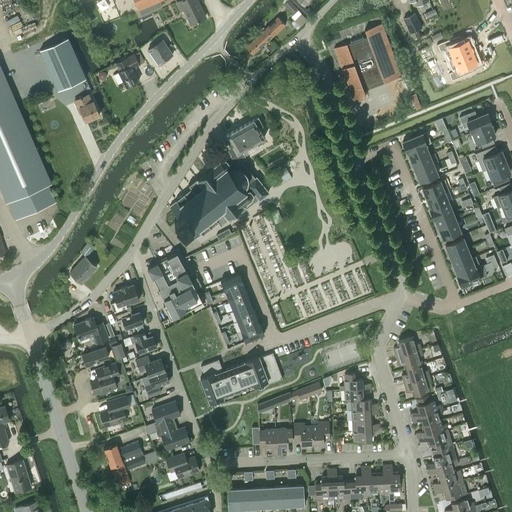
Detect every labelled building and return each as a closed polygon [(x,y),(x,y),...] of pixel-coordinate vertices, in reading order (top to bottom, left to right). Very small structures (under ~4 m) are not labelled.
[(133,0),(138,10),(160,0),(133,0)] [(179,0),(176,2),(180,10),(183,9),(191,24),(205,17),(196,0),(179,0)] [(283,0),(280,3),(291,14),(297,9),(287,0),(283,0)] [(300,13),(293,20),(300,26),(307,19),(300,13)] [(417,29),(421,27),(415,14),(403,19),(410,33),(417,29)] [(269,38),(284,24),(278,16),(262,30),(265,33),(265,34),(268,38),(269,38)] [(300,26),(293,20),(290,23),(297,29),(300,26)] [(401,76),(381,23),(364,29),(367,36),(363,37),(363,36),(349,41),(350,42),(346,44),(346,43),(333,48),(353,100),(366,96),(362,86),(383,79),(384,82),(401,76)] [(413,39),(420,36),(417,29),(410,33),(413,39)] [(265,33),(262,30),(245,46),(252,54),(269,38),(268,38),(265,34),(265,33)] [(69,32),(42,45),(58,83),(87,71),(69,32)] [(434,42),(442,38),(440,32),(431,36),(434,42)] [(157,64),(172,54),(162,39),(147,49),(157,64)] [(456,40),(434,50),(438,58),(442,56),(444,61),(476,46),(473,39),(459,46),(456,40)] [(447,66),(443,68),(447,77),(467,68),(465,62),(481,55),(476,46),(444,61),(447,66)] [(118,72),(113,74),(117,83),(123,81),(126,87),(138,80),(138,79),(132,68),(139,64),(144,61),(138,51),(133,53),(115,63),(117,66),(119,70),(118,71),(118,72)] [(55,201),(47,183),(50,182),(40,160),(0,69),(0,188),(6,202),(7,201),(15,219),(55,201)] [(222,88),(227,82),(223,78),(217,83),(222,88)] [(416,109),(420,107),(415,93),(410,95),(416,109)] [(85,121),(99,115),(93,101),(91,102),(87,95),(74,100),(77,108),(79,107),(85,121)] [(474,118),(471,112),(459,117),(463,128),(468,126),(471,132),(472,132),(490,124),(491,124),(486,113),(474,118)] [(186,228),(195,238),(201,233),(201,234),(217,221),(219,224),(231,214),(233,215),(238,211),(240,213),(258,199),(259,200),(268,193),(256,178),(254,179),(247,169),(250,167),(246,159),(241,151),(264,138),(258,128),(263,125),(258,117),(253,119),(226,135),(233,146),(228,148),(228,151),(231,156),(225,160),(221,160),(208,171),(206,169),(199,175),(201,176),(189,186),(191,189),(175,201),(176,202),(169,207),(177,217),(173,220),(182,231),(186,228)] [(494,142),(491,136),(495,135),(490,124),(472,132),(476,143),(479,141),(482,147),(494,142)] [(406,152),(407,152),(425,145),(431,142),(426,131),(402,141),(406,152)] [(412,162),(429,155),(425,145),(407,152),(412,162)] [(497,151),(495,145),(475,153),(482,171),(486,169),(505,161),(500,150),(497,151)] [(416,172),(433,165),(429,155),(412,162),(416,172)] [(493,186),(508,180),(506,173),(509,172),(505,161),(486,169),(493,186)] [(420,182),(437,175),(433,165),(416,172),(420,182)] [(285,167),(267,177),(273,186),(274,188),(274,187),(291,177),(285,167)] [(422,188),(426,198),(444,191),(440,181),(422,188)] [(511,188),(510,182),(498,187),(500,193),(492,196),(497,208),(501,206),(511,201),(511,188)] [(430,208),(448,201),(444,191),(426,198),(430,208)] [(433,219),(434,219),(452,212),(448,201),(430,208),(429,208),(433,219)] [(511,221),(511,201),(501,206),(506,216),(509,215),(511,221)] [(282,221),(277,209),(270,212),(275,224),(282,221)] [(438,229),(456,221),(452,212),(434,219),(438,229)] [(442,239),(460,232),(456,221),(438,229),(442,239)] [(216,241),(232,233),(229,227),(213,235),(216,241)] [(449,255),(467,248),(463,238),(445,245),(449,255)] [(87,256),(94,246),(88,241),(80,251),(87,256)] [(453,265),(471,258),(467,248),(449,255),(453,265)] [(501,262),(506,260),(502,249),(496,251),(501,262)] [(147,268),(158,289),(174,319),(203,304),(176,253),(147,268)] [(81,283),(96,267),(84,256),(69,272),(81,283)] [(453,265),(457,275),(475,268),(479,266),(475,256),(471,258),(453,265)] [(460,286),(487,275),(482,264),(479,266),(475,268),(457,275),(456,275),(460,286)] [(225,291),(243,283),(239,273),(220,280),(225,291)] [(247,293),(243,283),(225,291),(229,301),(247,293)] [(114,314),(129,309),(131,308),(129,303),(138,300),(135,292),(136,290),(135,286),(133,286),(133,284),(127,286),(127,285),(120,288),(120,289),(112,291),(116,301),(110,303),(114,314)] [(233,311),(251,303),(247,293),(229,301),(233,311)] [(255,313),(251,303),(233,311),(237,321),(255,313)] [(131,314),(129,309),(114,314),(116,320),(122,318),(125,329),(135,325),(138,334),(144,332),(141,323),(143,323),(139,312),(131,314)] [(259,323),(255,313),(237,321),(241,331),(259,323)] [(90,317),(87,318),(85,319),(85,320),(73,325),(79,339),(88,336),(89,337),(93,339),(94,338),(95,343),(107,338),(108,338),(102,324),(96,326),(93,317),(90,318),(90,317)] [(241,331),(245,341),(263,333),(259,323),(241,331)] [(139,353),(156,347),(152,336),(146,338),(144,332),(138,334),(129,337),(131,344),(135,343),(139,353)] [(108,338),(107,338),(110,346),(117,343),(114,335),(108,338)] [(395,356),(421,349),(419,343),(415,344),(413,336),(398,341),(399,345),(393,347),(395,356)] [(117,343),(110,346),(115,358),(120,356),(126,353),(122,341),(117,343)] [(85,366),(86,366),(102,360),(101,358),(108,356),(105,347),(95,350),(89,352),(82,354),(85,366)] [(421,349),(395,356),(398,365),(405,363),(406,368),(421,363),(419,356),(422,355),(421,349)] [(223,397),(223,396),(253,384),(254,386),(267,381),(268,383),(282,378),(272,352),(259,357),(258,355),(244,361),(245,362),(222,370),(218,359),(200,365),(204,375),(200,377),(209,402),(223,397)] [(120,356),(115,358),(116,362),(115,362),(116,366),(123,364),(120,356)] [(149,376),(165,370),(161,359),(150,362),(147,356),(135,360),(140,372),(146,370),(149,376)] [(112,376),(119,374),(116,366),(115,362),(99,367),(101,375),(89,378),(94,393),(116,387),(112,376)] [(421,363),(406,368),(408,372),(401,374),(404,383),(429,375),(427,369),(424,371),(421,363)] [(160,391),(158,384),(169,380),(165,370),(149,376),(142,378),(148,396),(160,391)] [(344,389),(370,388),(370,383),(362,383),(361,378),(357,378),(357,372),(344,373),(344,379),(344,389)] [(429,375),(404,383),(406,392),(413,390),(415,395),(430,390),(427,383),(431,382),(429,375)] [(307,386),(310,394),(321,390),(318,382),(307,386)] [(310,394),(307,386),(296,390),(299,398),(310,394)] [(362,399),(362,398),(362,394),(370,393),(370,388),(344,389),(345,400),(351,400),(351,399),(362,399)] [(281,394),(273,398),(274,406),(282,403),(281,394)] [(122,409),(129,407),(125,395),(109,400),(111,408),(99,412),(100,414),(99,414),(98,415),(100,420),(101,421),(102,420),(104,426),(126,419),(122,409)] [(411,418),(441,409),(439,404),(435,406),(433,400),(430,401),(428,395),(416,399),(417,405),(418,410),(410,413),(411,418)] [(351,409),(377,408),(377,403),(369,403),(368,398),(362,398),(362,399),(351,399),(351,400),(351,409)] [(156,430),(173,424),(171,418),(180,415),(175,401),(151,409),(156,423),(154,424),(156,430)] [(265,401),(257,404),(258,412),(266,409),(265,401)] [(3,421),(8,419),(4,406),(0,407),(0,442),(7,441),(2,427),(5,426),(3,421)] [(352,420),(370,419),(369,414),(378,413),(377,408),(351,409),(352,420)] [(423,425),(439,420),(438,414),(442,413),(441,409),(411,418),(413,422),(421,419),(423,425)] [(353,430),(378,428),(378,423),(370,424),(370,419),(352,420),(353,430)] [(417,437),(447,428),(445,424),(441,425),(439,420),(423,425),(424,430),(416,432),(417,437)] [(311,426),(312,443),(318,443),(318,446),(323,445),(323,440),(329,440),(328,421),(317,421),(317,426),(311,426)] [(312,443),(311,426),(304,426),(304,422),(293,423),(294,442),(300,441),(301,446),(306,446),(306,444),(312,443)] [(173,424),(156,430),(159,437),(161,436),(166,449),(189,441),(184,427),(175,430),(173,424)] [(276,454),(275,428),(264,429),(258,430),(259,443),(265,442),(265,446),(271,446),(271,454),(276,454)] [(275,428),(276,454),(281,454),(281,446),(286,445),(286,441),(292,441),(291,428),(285,428),(275,428)] [(378,428),(353,430),(353,440),(371,439),(370,434),(379,433),(378,428)] [(447,428),(417,437),(419,442),(427,439),(429,444),(436,442),(438,448),(439,448),(440,450),(452,446),(447,428)] [(148,464),(163,458),(154,451),(142,455),(137,442),(119,448),(127,469),(147,461),(148,464)] [(118,485),(129,481),(115,444),(103,448),(110,467),(111,466),(118,485)] [(427,468),(456,460),(452,446),(440,450),(441,453),(433,456),(434,461),(425,464),(427,468)] [(178,477),(185,475),(199,469),(194,456),(189,458),(186,452),(166,459),(170,471),(175,469),(178,477)] [(15,491),(29,487),(21,460),(6,464),(15,491)] [(439,476),(454,472),(452,466),(458,464),(456,460),(427,468),(428,473),(437,471),(439,476)] [(388,495),(387,464),(382,464),(382,473),(377,474),(378,491),(383,491),(383,495),(388,495)] [(391,464),(387,464),(388,495),(388,500),(393,499),(393,490),(399,490),(398,473),(392,473),(391,464)] [(350,479),(351,493),(362,492),(362,497),(367,496),(366,465),(360,466),(361,475),(354,475),(355,479),(350,479)] [(378,491),(377,474),(370,474),(370,465),(366,465),(367,496),(371,496),(371,491),(378,491)] [(328,499),(333,499),(332,468),(326,468),(327,477),(320,478),(320,481),(314,481),(315,484),(308,484),(309,494),(315,494),(315,498),(321,498),(321,500),(328,499)] [(336,477),(336,468),(332,468),(333,499),(350,498),(350,493),(351,493),(350,479),(343,480),(342,477),(336,477)] [(454,472),(439,476),(440,481),(431,484),(433,489),(462,480),(459,470),(454,472)] [(463,484),(462,480),(433,489),(434,493),(443,490),(446,499),(467,493),(464,483),(463,484)] [(280,486),(282,506),(292,505),(291,485),(280,486)] [(291,485),(292,505),(303,505),(302,485),(291,485)] [(259,487),(260,507),(271,506),(270,486),(259,487)] [(270,486),(271,506),(282,506),(280,486),(270,486)] [(237,488),(238,508),(249,507),(248,487),(237,488)] [(248,487),(249,507),(260,507),(259,487),(248,487)] [(238,508),(237,488),(226,489),(227,509),(238,508)] [(161,511),(209,511),(208,507),(210,506),(207,497),(161,511)] [(444,511),(455,511),(474,506),(473,502),(467,503),(466,498),(451,502),(452,508),(444,510),(444,511)] [(37,511),(34,502),(21,506),(23,511),(37,511)]
